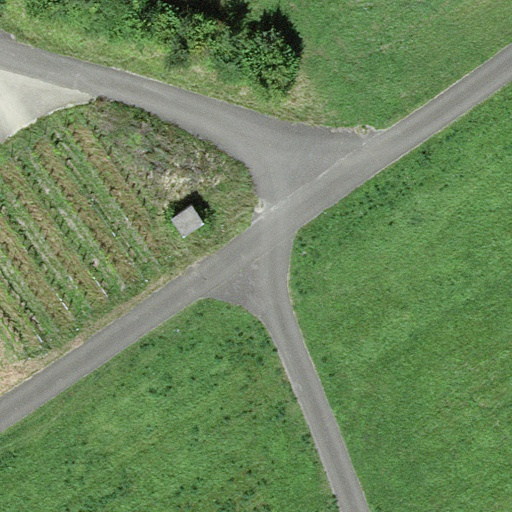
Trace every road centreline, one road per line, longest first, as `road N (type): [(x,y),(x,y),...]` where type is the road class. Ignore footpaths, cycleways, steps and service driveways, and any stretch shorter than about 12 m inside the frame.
road 1 (unclassified): [(0,57),(129,93),(286,154),(319,188),(511,53)]
road 2 (track): [(0,411),(243,254),(319,188)]
road 3 (track): [(348,511),(243,254)]
